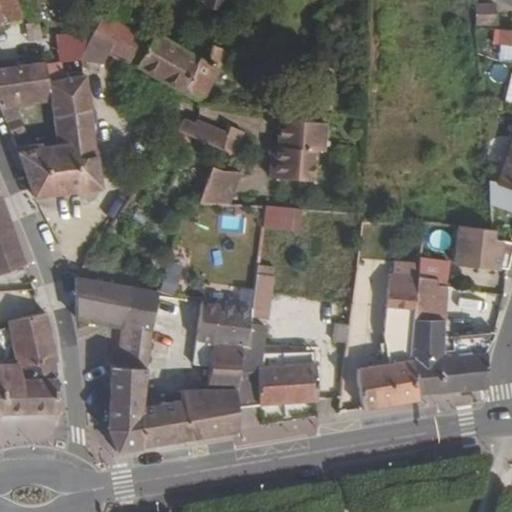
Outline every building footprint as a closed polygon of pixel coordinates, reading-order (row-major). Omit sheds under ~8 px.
[(0,0),(0,13),(19,6),(16,0),(0,0)] [(220,10),(223,0),(204,0),(203,4),(220,10)] [(495,0),(490,0),(477,1),(478,20),(497,19),(495,0)] [(84,40),(76,57),(80,58),(89,61),(99,42),(108,46),(119,24),(97,14),(84,40)] [(119,24),(108,46),(113,48),(115,44),(125,27),(119,24)] [(511,27),(502,26),(500,42),(511,43),(511,27)] [(125,27),(115,44),(131,51),(139,33),(125,27)] [(225,34),(213,31),(205,60),(152,30),(147,37),(139,33),(131,51),(127,60),(194,96),(211,65),(218,67),(221,55),(225,34)] [(60,45),(61,57),(72,56),(76,57),(84,40),(73,37),(71,43),(60,45)] [(113,48),(106,61),(127,60),(131,51),(115,44),(113,48)] [(0,63),(0,104),(1,107),(15,105),(47,100),(46,79),(42,59),(0,63)] [(328,68),(318,67),(316,83),(307,82),(303,106),(323,108),(328,68)] [(47,100),(49,110),(87,105),(83,74),(46,79),(47,100)] [(273,89),(249,86),(246,105),(270,108),(273,89)] [(27,131),(15,105),(1,107),(14,137),(27,131)] [(18,148),(37,194),(99,186),(90,122),(88,108),(87,105),(49,110),(55,146),(37,150),(36,146),(18,148)] [(193,112),(184,108),(164,138),(182,145),(187,134),(214,144),(230,151),(237,132),(223,126),(225,123),(193,112)] [(322,181),(325,122),(276,119),(273,179),(322,181)] [(511,137),(496,180),(488,178),(490,202),(511,209),(511,137)] [(203,203),(233,207),(238,171),(208,167),(203,203)] [(0,193),(0,271),(24,263),(0,193)] [(265,205),(263,228),(300,232),(302,208),(265,205)] [(221,230),(243,231),(244,217),(222,216),(221,230)] [(492,224),(452,224),(449,262),(508,265),(511,251),(511,241),(493,233),(492,224)] [(356,379),(359,410),(416,400),(416,394),(410,361),(413,311),(415,279),(416,262),(416,259),(391,260),(392,273),(388,273),(390,364),(359,368),(356,379)] [(444,264),(416,262),(415,279),(435,281),(435,287),(442,287),(444,264)] [(146,288),(75,274),(78,316),(130,328),(148,332),(149,330),(153,316),(156,303),(160,288),(160,283),(148,281),(146,288)] [(267,277),(252,274),(248,299),(264,303),(267,277)] [(435,281),(415,279),(413,311),(411,352),(410,361),(416,394),(486,388),(484,361),(487,355),(489,349),(492,342),(494,337),(495,333),(439,339),(440,317),(434,316),(435,287),(435,281)] [(448,291),(447,315),(493,316),(494,292),(448,291)] [(247,306),(231,304),(230,312),(232,312),(228,342),(210,341),(205,387),(180,389),(181,398),(189,439),(235,431),(236,404),(236,343),(243,344),(246,310),(247,306)] [(262,311),(246,310),(243,344),(236,343),(236,404),(247,403),(338,397),(345,342),(333,342),(330,358),(289,361),(289,347),(271,349),(272,362),(254,364),(262,311)] [(44,313),(6,321),(8,326),(17,362),(20,371),(54,367),(58,366),(48,324),(47,318),(44,313)] [(148,332),(130,328),(124,368),(143,369),(148,332)] [(170,332),(149,330),(148,332),(143,369),(142,375),(164,377),(170,332)] [(0,413),(0,414),(58,411),(54,367),(20,371),(17,362),(0,365),(0,413)] [(124,368),(109,367),(109,426),(119,451),(136,448),(137,435),(138,426),(139,405),(140,391),(142,375),(143,369),(124,368)] [(181,398),(139,405),(138,426),(137,435),(136,448),(189,439),(181,398)]
